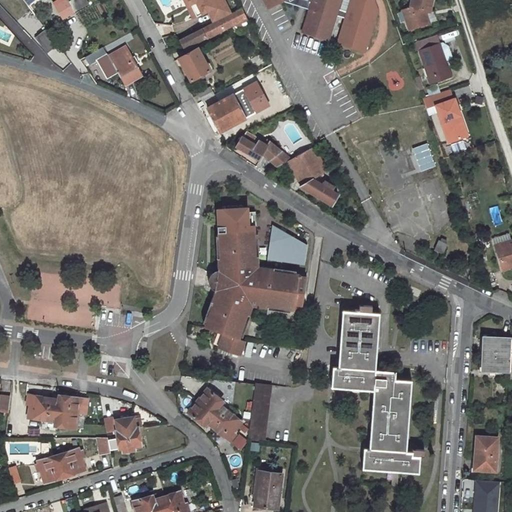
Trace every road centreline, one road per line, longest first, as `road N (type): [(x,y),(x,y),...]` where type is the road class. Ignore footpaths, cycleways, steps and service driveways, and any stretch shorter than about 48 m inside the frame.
road 1 (residential): [(201,143),(469,297)]
road 2 (unknown): [(395,259),(251,0)]
road 3 (residential): [(119,345),(175,312),(201,143)]
road 4 (residential): [(0,58),(92,85),(201,143)]
road 5 (residential): [(451,511),(469,297)]
road 6 (residential): [(201,449),(0,510)]
road 7 (residential): [(511,162),(457,0)]
road 8 (residential): [(201,143),(133,0)]
road 9 (residential): [(201,449),(119,345)]
road 10 (residential): [(119,345),(0,328)]
